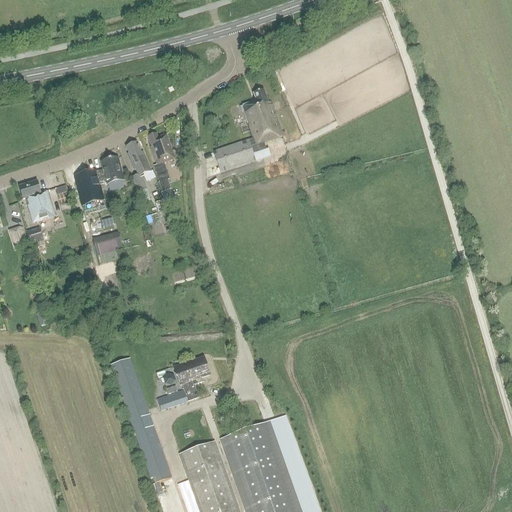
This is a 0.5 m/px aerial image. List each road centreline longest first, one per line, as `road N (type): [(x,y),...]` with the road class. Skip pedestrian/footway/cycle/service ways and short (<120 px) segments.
road 1 (unclassified): [(0,181),(133,130),(224,78),(235,63),(222,31)]
road 2 (secondary): [(0,81),(222,31)]
